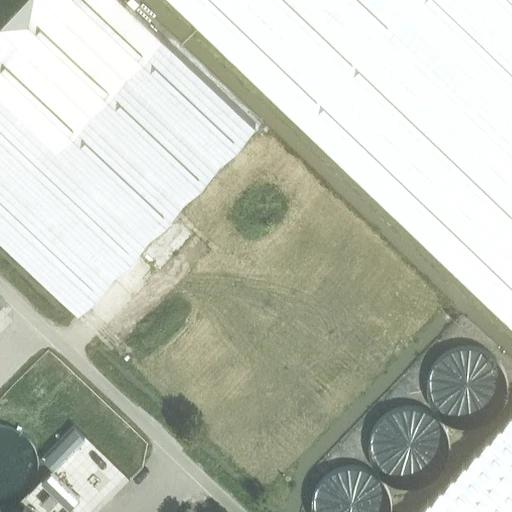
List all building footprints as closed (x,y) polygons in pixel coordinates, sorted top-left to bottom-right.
[(126,0),(20,0),(0,22),(0,101),(54,152),(163,35),(128,2),(126,0)] [(511,0),(174,0),(511,323),(511,0)] [(0,234),(79,309),(255,121),(163,35),(54,152),(0,101),(0,234)] [(511,511),(511,412),(416,511),(511,511)] [(30,463),(30,462),(29,456),(27,449),(24,443),(20,438),(15,433),(8,430),(3,428),(0,427),(0,496),(1,496),(7,495),(13,492),(18,488),(23,483),(27,476),(29,470),(30,463)] [(74,427),(43,458),(55,469),(85,438),(74,427)] [(52,471),(41,482),(52,492),(59,499),(69,509),(80,498),(52,471)] [(42,501),(50,509),(59,499),(52,492),(42,501)]
